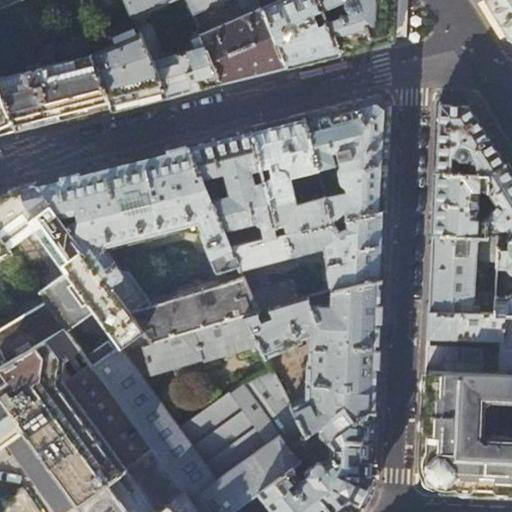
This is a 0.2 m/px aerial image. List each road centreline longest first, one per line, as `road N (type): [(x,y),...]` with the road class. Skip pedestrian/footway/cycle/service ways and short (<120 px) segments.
road 1 (residential): [(414,67),(396,508)]
road 2 (residential): [(0,164),(414,67)]
